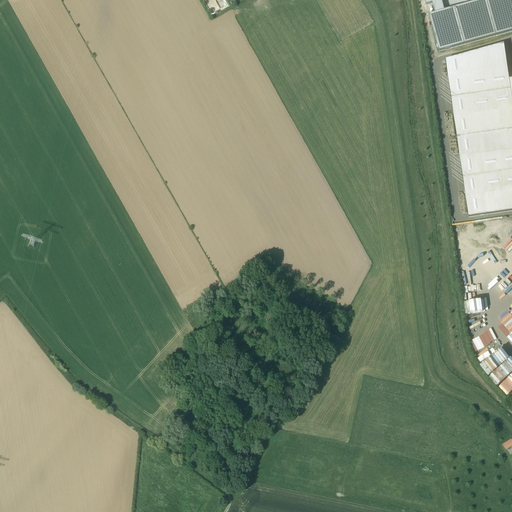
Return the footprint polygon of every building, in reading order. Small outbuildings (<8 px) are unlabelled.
[(511,31),(511,0),(486,0),(445,11),(441,0),(424,0),(426,6),(432,4),(435,14),(429,16),(439,52),(511,31)] [(503,44),(444,60),(456,138),(511,129),(511,97),(509,79),(503,44)] [(511,129),(456,138),(467,217),(511,210),(511,129)] [(487,234),(481,238),(483,241),(468,253),(469,254),(475,259),(486,251),(481,258),(477,261),(482,265),(484,263),(486,260),(489,263),(492,261),(495,257),(499,254),(503,248),(489,237),(487,234)] [(511,314),(511,278),(503,288),(509,293),(500,303),(511,314)] [(511,440),(511,439),(503,445),(506,449),(511,445),(511,440)]
